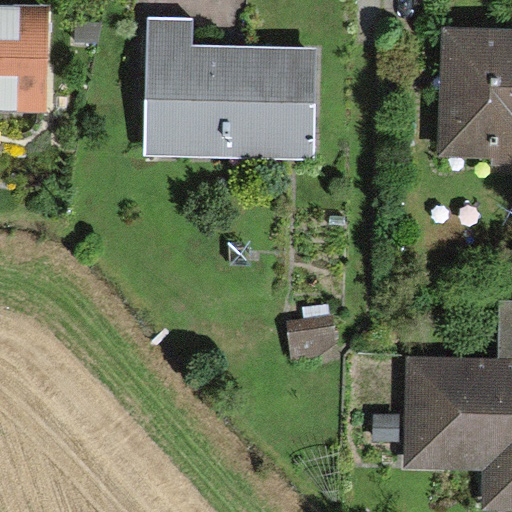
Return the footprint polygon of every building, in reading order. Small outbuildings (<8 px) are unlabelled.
[(0,113),(51,115),(53,3),(0,2),(0,113)] [(311,160),(311,53),(185,53),(185,25),(144,25),(144,159),(311,160)] [(511,29),(443,28),(440,154),(492,156),(491,166),(511,166),(511,29)] [(511,301),(500,301),(499,359),(511,358),(511,301)] [(511,510),(511,358),(499,359),(408,356),(406,469),(484,471),(481,509),(511,510)]
